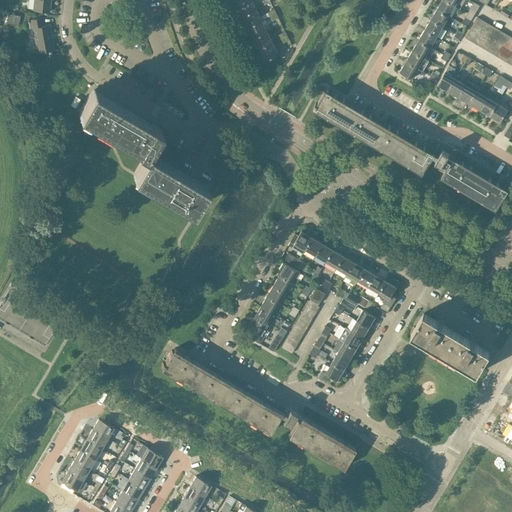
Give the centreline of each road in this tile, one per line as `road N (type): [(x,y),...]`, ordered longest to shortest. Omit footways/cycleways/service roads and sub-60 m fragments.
road 1 (residential): [(345,404),(312,388),(285,392),(213,352),(291,219),(311,208)]
road 2 (residential): [(152,511),(182,458),(99,408),(74,419),(42,472),(42,484),(61,496)]
road 3 (residential): [(87,70),(183,127),(234,129),(283,154),(311,208)]
road 4 (residential): [(511,162),(462,133),(432,132),(366,87),(418,0)]
road 5 (unclassified): [(351,176),(220,80),(186,0)]
road 6 (unclassified): [(497,262),(351,176)]
road 7 (residential): [(345,404),(418,282)]
road 8 (residential): [(418,282),(411,269),(311,208)]
